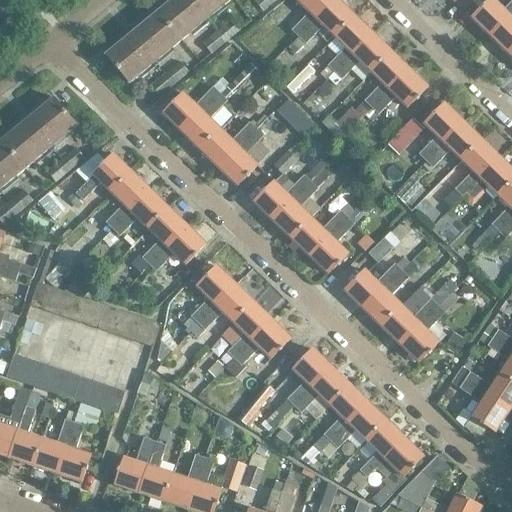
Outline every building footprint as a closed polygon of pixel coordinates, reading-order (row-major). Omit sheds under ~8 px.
[(180,42),(193,32),(206,21),(188,0),(174,0),(157,14),(180,42)] [(188,0),(206,21),(219,10),(230,0),(188,0)] [(264,13),(271,6),(265,0),(256,0),(255,2),(264,13)] [(299,0),(297,3),(309,14),(317,20),(335,1),(334,0),(299,0)] [(511,2),(503,12),(491,1),(491,0),(475,0),(473,3),(481,10),(471,21),(490,39),(511,16),(511,2)] [(317,20),(299,38),(306,45),(323,28),(334,38),(353,18),(335,1),(317,20)] [(154,64),(167,53),(180,42),(157,14),(131,36),(154,64)] [(290,14),(270,35),(277,42),(298,21),(290,14)] [(511,16),(490,39),(508,57),(511,52),(511,16)] [(338,57),(329,67),(335,73),(372,36),(353,18),(334,38),(335,39),(345,49),(338,57)] [(225,26),(234,37),(241,31),(232,20),(225,26)] [(227,43),(234,37),(225,26),(217,32),(227,43)] [(210,38),(220,49),(227,43),(217,32),(210,38)] [(127,86),(141,74),(154,64),(131,36),(104,58),(127,86)] [(282,56),(261,36),(246,53),(255,62),(259,57),(270,68),(282,56)] [(372,36),(335,73),(343,81),(360,63),(370,74),(390,54),(372,36)] [(212,55),(220,49),(210,38),(203,44),(212,55)] [(291,46),(289,49),(296,56),(306,45),(299,38),(291,46)] [(382,85),(365,103),(372,109),(408,71),(390,54),(370,74),(371,74),(379,82),(382,85)] [(173,69),(182,80),(189,74),(180,63),(173,69)] [(292,63),(275,81),(282,89),(300,70),(292,63)] [(252,77),(252,78),(258,72),(251,65),(221,95),(227,101),(252,77)] [(316,73),(309,67),(287,89),(293,95),(316,73)] [(165,75),(175,86),(182,80),(173,69),(165,75)] [(408,71),(372,109),(379,116),(396,99),(407,109),(427,89),(408,71)] [(158,81),(168,92),(175,86),(165,75),(158,81)] [(161,98),(168,92),(158,81),(151,87),(161,98)] [(334,89),(327,83),(320,90),(326,97),(334,89)] [(214,88),(194,107),(183,96),(176,104),(164,116),(182,134),(221,95),(214,88)] [(266,102),(259,112),(271,119),(282,102),(260,88),(256,95),(266,102)] [(182,134),(200,152),(220,132),(209,122),(228,102),(227,101),(221,95),(182,134)] [(26,122),(49,149),(75,128),(53,100),(26,122)] [(277,113),(303,139),(315,127),(289,101),(277,113)] [(372,109),(365,103),(356,112),(362,118),(372,109)] [(426,163),(463,125),(444,107),(425,126),(437,138),(419,156),(426,163)] [(341,142),(346,137),(328,118),(322,124),(341,142)] [(388,146),(399,157),(425,131),(414,120),(405,128),(399,122),(385,136),(392,142),(388,146)] [(49,149),(26,122),(0,143),(23,171),(49,149)] [(231,143),(220,132),(200,152),(209,161),(218,170),(227,161),(257,131),(250,124),(231,143)] [(462,162),(481,143),(463,125),(426,163),(433,170),(451,151),(462,162)] [(227,161),(218,170),(237,188),(256,168),(268,156),(257,145),(259,142),(264,138),(257,131),(227,161)] [(386,149),(376,140),(369,147),(361,140),(348,154),(366,170),(386,149)] [(0,143),(0,188),(23,171),(0,143)] [(481,143),(462,162),(473,173),(445,202),(453,209),(462,199),(499,160),(481,143)] [(69,155),(78,166),(85,160),(76,149),(69,155)] [(274,167),(283,176),(297,161),(288,152),(274,167)] [(71,172),(78,166),(69,155),(61,161),(71,172)] [(112,195),(131,175),(113,157),(106,164),(98,155),(77,172),(88,183),(76,195),(84,202),(101,185),(112,195)] [(273,185),(254,205),(273,223),(311,183),(324,171),(330,164),(325,159),(306,178),(304,177),(295,187),(283,176),(275,186),(273,185)] [(511,172),(499,160),(462,199),(472,208),(490,189),(499,197),(511,183),(511,172)] [(63,178),(71,172),(61,161),(54,167),(63,178)] [(63,178),(54,167),(47,173),(56,184),(63,178)] [(324,171),(311,183),(318,190),(329,177),(324,171)] [(131,175),(112,195),(123,206),(106,224),(113,231),(150,193),(131,175)] [(311,183),(273,223),(291,241),(310,221),(299,210),(318,190),(311,183)] [(418,192),(432,201),(438,192),(425,183),(418,192)] [(511,183),(499,197),(510,208),(472,247),(479,254),(490,242),(511,219),(511,183)] [(16,197),(26,209),(33,203),(24,191),(16,197)] [(150,193),(113,231),(120,238),(138,220),(148,230),(168,210),(150,193)] [(68,200),(74,206),(77,203),(79,206),(82,203),(80,201),(74,194),(68,200)] [(19,215),(26,209),(16,197),(9,203),(19,215)] [(417,224),(427,204),(417,199),(407,219),(417,224)] [(2,209),(11,221),(19,215),(9,203),(2,209)] [(0,221),(4,227),(11,221),(2,209),(0,211),(0,221)] [(168,210),(148,230),(160,241),(138,264),(145,270),(149,266),(186,228),(168,210)] [(310,221),(291,241),(309,259),(348,219),(341,212),(322,232),(310,221)] [(59,216),(49,226),(58,235),(68,224),(59,216)] [(435,240),(444,230),(429,216),(420,226),(435,240)] [(348,219),(309,259),(328,277),(347,257),(336,246),(355,226),(348,219)] [(511,219),(490,242),(497,249),(511,233),(511,219)] [(186,228),(149,266),(157,273),(174,255),(186,266),(205,246),(186,228)] [(369,255),(378,265),(401,243),(391,233),(369,255)] [(365,253),(374,245),(366,236),(357,245),(365,253)] [(0,268),(19,275),(22,265),(9,261),(10,258),(0,254),(0,248),(2,242),(0,240),(0,268)] [(407,248),(422,266),(432,258),(417,240),(407,248)] [(24,242),(20,254),(41,261),(45,249),(24,242)] [(46,280),(56,290),(72,275),(61,264),(46,280)] [(395,265),(376,285),(365,274),(345,293),(364,311),(402,272),(397,266),(395,265)] [(19,275),(0,268),(0,278),(22,286),(17,300),(25,303),(33,279),(19,275)] [(190,332),(235,287),(216,269),(196,289),(208,301),(184,326),(190,332)] [(382,329),(401,309),(390,299),(409,279),(402,272),(364,311),(382,329)] [(42,312),(50,288),(39,284),(30,308),(42,312)] [(232,325),(253,305),(235,287),(190,332),(198,340),(222,315),(232,325)] [(53,316),(61,292),(50,288),(42,312),(53,316)] [(64,320),(72,296),(61,292),(53,316),(64,320)] [(438,307),(400,346),(418,364),(438,345),(440,343),(428,332),(435,325),(446,314),(459,301),(451,294),(438,307)] [(75,323),(83,300),(72,296),(64,320),(75,323)] [(86,327),(94,303),(83,300),(75,323),(86,327)] [(412,320),(401,309),(382,329),(400,346),(438,307),(431,301),(412,320)] [(97,331),(105,307),(94,303),(86,327),(97,331)] [(511,312),(511,307),(506,303),(500,312),(509,318),(511,312)] [(227,355),(233,361),(271,322),(253,305),(232,325),(245,337),(227,355)] [(109,335),(116,311),(105,307),(97,331),(109,335)] [(0,321),(11,326),(16,327),(19,318),(0,311),(0,321)] [(120,338),(128,315),(116,311),(109,335),(120,338)] [(131,342),(139,318),(128,315),(120,338),(131,342)] [(142,346),(150,322),(139,318),(131,342),(142,346)] [(11,326),(0,321),(0,332),(8,335),(11,326)] [(150,322),(142,346),(153,349),(161,326),(150,322)] [(233,361),(227,367),(235,375),(258,351),(269,361),(289,340),(271,322),(233,361)] [(511,339),(490,325),(484,334),(511,352),(511,339)] [(511,352),(484,334),(479,341),(511,362),(502,376),(511,382),(511,352)] [(294,407),(331,369),(312,351),(292,371),(305,383),(267,423),(273,429),(294,407)] [(227,366),(233,361),(227,355),(222,361),(227,366)] [(17,383),(25,360),(14,356),(6,380),(17,383)] [(29,387),(37,364),(25,360),(17,383),(29,387)] [(225,369),(218,362),(209,372),(216,378),(225,369)] [(40,391),(48,367),(37,364),(29,387),(40,391)] [(51,395),(59,371),(48,367),(40,391),(51,395)] [(511,412),(511,382),(502,376),(493,388),(463,368),(457,376),(511,413),(511,412)] [(330,407),(349,387),(331,369),(294,407),(302,415),(319,397),(330,407)] [(62,398),(70,375),(59,371),(51,395),(62,398)] [(151,387),(155,380),(145,374),(142,384),(151,387)] [(73,402),(81,379),(70,375),(62,398),(73,402)] [(511,413),(457,376),(452,384),(482,405),(473,418),(497,434),(511,413)] [(84,406),(92,382),(81,379),(73,402),(81,405),(84,406)] [(95,410),(103,386),(92,382),(84,406),(95,410)] [(107,413),(115,390),(103,386),(95,410),(101,412),(107,413)] [(275,392),(266,386),(239,420),(247,427),(275,392)] [(323,450),(367,404),(349,387),(330,407),(341,418),(317,443),(323,450)] [(11,420),(22,423),(27,407),(32,393),(22,389),(11,420)] [(115,390),(107,413),(118,417),(126,394),(115,390)] [(366,442),(386,422),(367,404),(323,450),(324,450),(315,460),(322,467),(356,432),(366,442)] [(74,423),(57,476),(82,484),(91,457),(76,452),(85,428),(95,431),(101,412),(95,410),(84,406),(81,405),(75,424),(74,423)] [(33,467),(42,440),(28,435),(36,411),(27,407),(22,423),(19,433),(9,460),(33,467)] [(42,440),(33,467),(57,476),(74,423),(66,420),(57,445),(42,440)] [(376,469),(404,440),(386,422),(366,442),(378,454),(347,485),(354,492),(376,469)] [(0,456),(9,460),(19,433),(0,425),(0,456)] [(163,430),(159,441),(167,443),(171,433),(163,430)] [(283,430),(277,438),(286,447),(293,439),(283,430)] [(140,495),(156,443),(148,440),(139,465),(124,459),(115,486),(140,495)] [(404,440),(376,469),(386,479),(383,483),(387,486),(372,501),(380,509),(407,480),(404,477),(423,458),(404,440)] [(164,503),(172,476),(159,471),(167,447),(156,443),(140,495),(164,503)] [(172,476),(164,503),(188,511),(204,459),(196,456),(187,481),(172,476)] [(204,459),(188,511),(190,511),(214,511),(222,493),(207,488),(215,463),(204,459)] [(221,488),(238,494),(247,466),(230,461),(221,488)] [(252,467),(244,487),(256,492),(264,472),(252,467)] [(398,497),(422,508),(430,511),(480,511),(482,509),(457,496),(450,511),(427,500),(434,485),(422,473),(398,497)] [(369,478),(357,490),(364,496),(375,485),(369,478)] [(290,511),(296,498),(293,497),(296,487),(286,484),(283,494),(277,511),(290,511)] [(247,511),(277,511),(283,494),(273,490),(265,511),(256,511),(249,509),(247,511)] [(369,511),(370,509),(359,503),(356,511),(369,511)]
